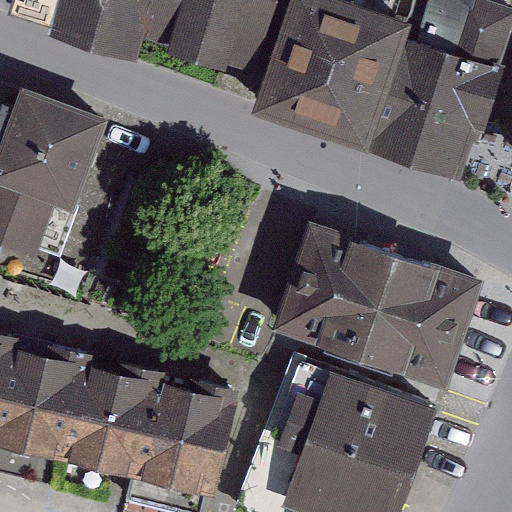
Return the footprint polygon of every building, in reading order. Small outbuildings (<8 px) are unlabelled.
[(10,0),(9,6),(137,54),(144,33),(168,41),(167,45),(224,63),(226,59),(253,69),(275,0),(10,0)] [(286,0),(252,103),(368,144),(409,11),(398,7),(399,0),(286,0)] [(511,0),(412,0),(409,11),(368,144),(461,173),(478,123),(484,125),(505,59),(501,57),(511,21),(511,0)] [(22,92),(0,147),(0,247),(35,262),(56,208),(74,214),(109,126),(22,92)] [(309,225),(271,331),(444,392),(482,287),(309,225)] [(0,398),(16,328),(0,324),(0,398)] [(0,437),(61,452),(87,345),(16,328),(0,398),(0,437)] [(134,471),(161,363),(87,345),(61,452),(134,471)] [(397,511),(437,401),(300,353),(273,426),(265,424),(235,506),(251,511),(397,511)] [(134,471),(215,491),(242,384),(161,363),(134,471)]
